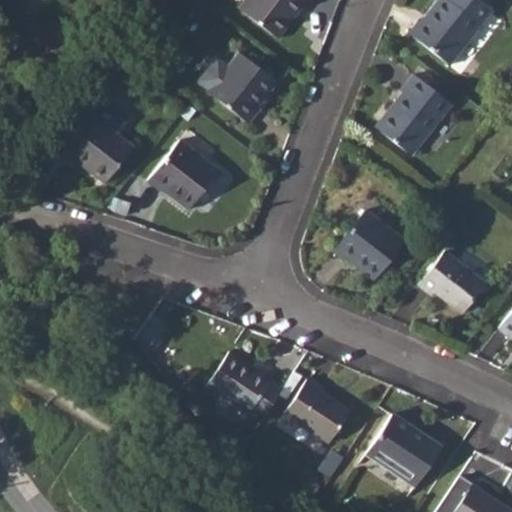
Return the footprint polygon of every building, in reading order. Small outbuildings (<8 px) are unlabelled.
[(244,0),(238,8),(278,39),(303,5),(307,7),(311,0),(244,0)] [(417,20),(406,32),(448,65),(492,12),(477,0),(436,0),(419,21),(417,20)] [(238,51),(207,91),(249,124),(259,111),(257,109),(277,82),(238,51)] [(401,93),(374,127),(410,156),(451,104),(414,73),(399,90),(401,93)] [(81,106),(52,145),(68,159),(71,156),(104,183),(133,147),(116,135),(123,125),(101,107),(94,116),(81,106)] [(179,139),(147,181),(160,191),(163,189),(188,209),(218,171),(179,139)] [(206,187),(217,197),(236,176),(225,166),(206,187)] [(364,210),(333,250),(346,261),(348,259),(374,280),(404,242),(364,210)] [(443,251),(416,284),(431,296),(434,292),(461,314),(492,277),(482,269),(475,277),(443,251)] [(511,310),(498,328),(511,339),(511,310)] [(228,351),(205,386),(247,415),(249,413),(261,421),(283,387),(271,379),(272,377),(258,368),(257,370),(228,351)] [(307,377),(283,414),(327,443),(349,412),(319,391),(321,387),(307,377)] [(391,414),(366,452),(415,485),(441,448),(391,414)] [(511,511),(472,485),(453,511),(511,511)]
